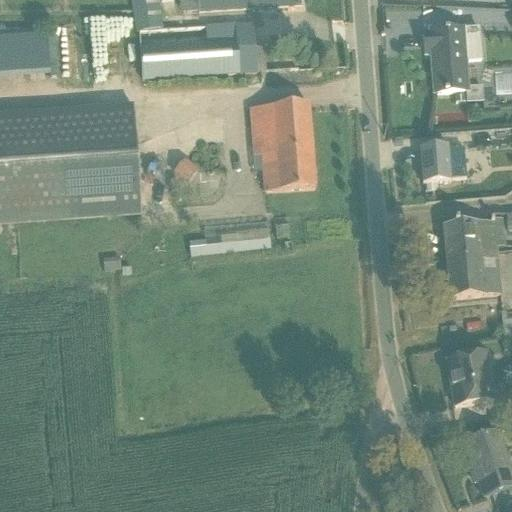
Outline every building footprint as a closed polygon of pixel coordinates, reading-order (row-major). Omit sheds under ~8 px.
[(128,0),(134,38),(138,37),(141,87),(256,79),(256,77),(265,76),(263,53),(254,53),(252,30),(161,35),(158,8),(174,5),(172,0),(128,0)] [(177,0),(179,18),(198,17),(198,18),(300,12),(299,0),(177,0)] [(3,45),(0,44),(0,82),(48,79),(47,66),(56,65),(54,41),(40,42),(39,33),(3,36),(3,45)] [(478,34),(423,38),(423,61),(430,62),(433,102),(468,96),(467,67),(481,67),(478,34)] [(308,110),(247,115),(252,177),(261,176),(263,199),(314,194),(308,110)] [(0,233),(140,224),(133,113),(0,121),(0,233)] [(447,151),(419,153),(421,189),(450,187),(447,151)] [(172,178),(186,189),(197,175),(183,164),(172,178)] [(475,186),(454,188),(456,202),(477,200),(475,186)] [(441,233),(449,306),(500,301),(496,252),(505,251),(503,227),(471,230),(471,226),(445,228),(446,233),(441,233)] [(267,229),(188,236),(189,263),(269,255),(267,229)] [(119,276),(119,263),(103,264),(103,277),(119,276)] [(503,348),(511,346),(511,324),(501,325),(503,348)] [(446,366),(454,414),(494,407),(486,359),(446,366)] [(501,386),(509,390),(511,387),(511,374),(507,372),(500,377),(501,386)] [(483,503),(511,492),(511,477),(497,437),(464,449),(483,503)]
